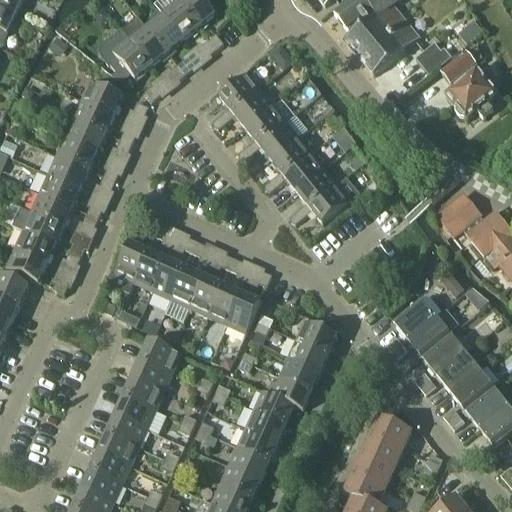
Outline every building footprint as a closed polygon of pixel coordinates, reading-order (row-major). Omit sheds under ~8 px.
[(23,0),(0,0),(0,13),(14,20),(23,0)] [(214,20),(198,0),(182,0),(175,5),(198,33),(214,20)] [(318,0),(327,11),(339,0),(318,0)] [(406,0),(352,0),(334,14),(352,38),(393,9),(406,0)] [(198,33),(175,5),(160,18),(182,46),(198,33)] [(393,9),(352,38),(344,44),(369,79),(416,45),(392,11),(393,9)] [(102,12),(93,19),(100,29),(109,22),(102,12)] [(14,20),(0,13),(0,48),(1,49),(14,20)] [(182,46),(160,18),(144,31),(166,59),(182,46)] [(144,31),(136,21),(120,34),(128,44),(151,72),(166,59),(144,31)] [(128,44),(120,35),(101,49),(100,50),(99,51),(99,52),(98,54),(98,55),(98,56),(98,58),(99,59),(99,60),(107,70),(116,63),(134,85),(151,72),(128,44)] [(216,55),(223,50),(215,40),(208,45),(216,55)] [(56,43),(48,54),(59,62),(67,51),(56,43)] [(216,55),(208,45),(201,50),(209,60),(216,55)] [(279,50),(270,58),(274,63),(278,63),(285,58),(279,50)] [(412,64),(424,81),(447,65),(441,56),(437,58),(431,50),(412,64)] [(474,70),(464,56),(436,78),(446,92),(474,70)] [(184,81),(191,75),(183,65),(176,71),(184,81)] [(184,81),(176,71),(170,76),(178,86),(184,81)] [(462,123),(464,125),(473,117),(479,125),(490,116),(485,109),(494,102),(481,87),(484,85),(476,74),(444,99),(453,111),(453,116),(458,122),(462,123)] [(259,96),(246,79),(218,102),(229,115),(231,118),(259,96)] [(122,101),(89,87),(81,106),(113,121),(122,101)] [(152,107),(159,101),(151,91),(144,97),(152,107)] [(272,111),(259,96),(231,118),(229,115),(220,122),(226,129),(234,122),(244,134),(272,111)] [(113,121),(81,106),(72,124),(105,139),(113,121)] [(144,121),(148,113),(136,108),(132,116),(144,121)] [(285,127),(272,111),(244,134),(254,146),(257,150),(285,127)] [(294,121),(286,129),(285,127),(257,150),(254,146),(245,153),(251,160),(260,153),(270,166),(298,143),(306,136),(294,121)] [(226,129),(220,122),(212,128),(213,133),(218,135),(226,129)] [(105,139),(72,124),(64,143),(96,158),(105,139)] [(340,135),(332,141),(338,149),(345,143),(340,135)] [(131,151),(134,143),(123,138),(119,146),(131,151)] [(96,158),(64,143),(56,162),(88,176),(96,158)] [(310,159),(298,143),(270,166),(280,178),(283,181),(310,159)] [(4,146),(0,155),(0,158),(10,163),(16,151),(4,146)] [(131,151),(119,146),(115,153),(127,159),(131,151)] [(251,160),(245,153),(237,160),(238,165),(243,167),(251,160)] [(323,175),(310,159),(283,181),(280,178),(271,185),(277,192),(286,185),(296,197),(323,175)] [(357,160),(348,167),(354,174),(363,167),(357,160)] [(88,176),(56,162),(47,180),(80,195),(88,176)] [(114,188),(117,180),(106,175),(102,183),(114,188)] [(336,191),(323,175),(296,197),(306,210),(308,213),(336,191)] [(80,195),(47,180),(39,199),(71,214),(80,195)] [(114,188),(102,183),(99,191),(110,196),(114,188)] [(349,207),(359,199),(346,183),(336,191),(308,213),(306,210),(297,217),(303,224),(311,217),(322,230),(349,207)] [(277,192),(271,185),(263,191),(264,197),(269,199),(277,192)] [(511,237),(495,217),(483,226),(480,222),(481,222),(463,198),(434,221),(452,245),(463,237),(484,263),(485,261),(494,273),(498,270),(511,287),(511,237)] [(71,214),(39,199),(30,217),(63,232),(71,214)] [(97,225),(101,217),(89,212),(85,220),(97,225)] [(63,232),(30,217),(22,236),(54,251),(63,232)] [(303,224),(297,217),(289,223),(290,228),(295,230),(303,224)] [(97,225),(85,220),(82,228),(93,233),(97,225)] [(154,242),(162,246),(167,234),(159,231),(154,242)] [(54,251),(22,236),(13,254),(46,269),(54,251)] [(196,248),(189,244),(183,256),(191,259),(196,248)] [(148,257),(129,248),(117,274),(112,272),(105,288),(126,297),(130,288),(133,289),(148,257)] [(191,259),(199,263),(204,251),(196,248),(191,259)] [(84,254),(72,249),(69,257),(80,262),(84,254)] [(46,269),(13,254),(5,274),(37,288),(46,269)] [(80,262),(69,257),(65,265),(77,270),(80,262)] [(166,265),(148,257),(133,289),(152,297),(166,265)] [(234,264),(226,261),(221,272),(228,276),(234,264)] [(242,268),(234,264),(228,276),(236,280),(242,268)] [(185,273),(166,265),(152,297),(170,306),(185,273)] [(203,282),(185,273),(170,306),(189,314),(203,282)] [(27,291),(0,278),(0,301),(19,310),(27,291)] [(266,293),(271,281),(263,278),(258,289),(266,293)] [(222,290),(203,282),(189,314),(207,323),(222,290)] [(67,292),(55,287),(52,295),(63,300),(67,292)] [(458,289),(448,297),(454,305),(464,297),(458,289)] [(241,299),(222,290),(207,323),(226,331),(241,299)] [(260,307),(241,299),(226,331),(245,340),(260,307)] [(19,310),(0,301),(0,323),(10,328),(19,310)] [(94,314),(102,318),(107,306),(99,302),(94,314)] [(435,323),(420,304),(392,327),(407,345),(435,323)] [(269,333),(272,326),(260,320),(257,328),(269,333)] [(10,328),(0,323),(0,346),(2,347),(10,328)] [(449,340),(435,323),(407,345),(421,363),(449,340)] [(328,360),(336,341),(304,326),(295,345),(328,360)] [(149,327),(144,337),(154,342),(158,332),(149,327)] [(269,333),(257,328),(253,336),(265,341),(269,333)] [(464,358),(449,340),(421,363),(436,381),(464,358)] [(401,350),(396,343),(385,351),(391,358),(401,350)] [(180,360),(148,345),(139,364),(172,379),(180,360)] [(328,360),(295,345),(287,364),(319,379),(328,360)] [(391,358),(396,365),(406,357),(401,350),(391,358)] [(255,363),(244,357),(240,365),(252,371),(255,363)] [(478,376),(464,358),(436,381),(450,398),(478,376)] [(219,371),(229,376),(233,366),(224,361),(219,371)] [(172,379),(139,364),(131,383),(163,397),(172,379)] [(319,379),(287,364),(278,383),(311,397),(319,379)] [(252,371),(240,365),(237,373),(248,378),(252,371)] [(492,393),(478,376),(450,398),(464,416),(492,393)] [(430,386),(424,379),(414,387),(420,394),(430,386)] [(163,397),(131,383),(122,401),(155,416),(163,397)] [(213,388),(201,383),(197,390),(209,396),(213,388)] [(278,383),(270,401),(294,412),(302,416),(311,397),(278,383)] [(420,394),(425,400),(435,392),(430,386),(420,394)] [(209,396),(197,390),(194,398),(205,404),(209,396)] [(226,404),(230,396),(218,390),(214,398),(226,404)] [(507,411),(492,393),(464,416),(479,434),(507,411)] [(270,401),(261,397),(253,416),(285,430),(294,412),(270,401)] [(226,404),(214,398),(211,406),(223,411),(226,404)] [(155,416),(122,401),(114,420),(146,435),(155,416)] [(511,437),(511,417),(507,411),(479,434),(494,452),(511,437)] [(458,421),(453,414),(443,422),(448,429),(458,421)] [(285,430),(253,416),(244,434),(277,449),(285,430)] [(146,435),(114,420),(105,439),(138,453),(146,435)] [(196,425),(184,420),(180,428),(192,433),(196,425)] [(448,429),(454,436),(464,428),(458,421),(448,429)] [(402,456),(411,437),(378,422),(369,442),(402,456)] [(192,433),(180,428),(177,435),(189,441),(192,433)] [(210,441),(213,433),(201,428),(198,435),(210,441)] [(277,449),(244,434),(236,453),(269,468),(277,449)] [(210,441),(198,435),(194,443),(206,449),(210,441)] [(138,453),(105,439),(97,457),(130,472),(138,453)] [(402,456),(369,442),(361,460),(394,475),(402,456)] [(488,457),(482,450),(472,459),(477,465),(488,457)] [(269,468),(236,453),(228,471),(260,486),(269,468)] [(130,472),(97,457),(89,476),(121,490),(130,472)] [(179,462),(167,457),(164,465),(175,470),(179,462)] [(394,475),(361,460),(352,479),(385,494),(394,475)] [(438,473),(442,466),(430,460),(427,468),(438,473)] [(175,470),(164,465),(160,473),(172,478),(175,470)] [(193,478),(196,470),(184,465),(181,473),(193,478)] [(438,473),(427,468),(423,475),(435,481),(438,473)] [(260,486),(228,471),(219,490),(252,505),(260,486)] [(193,478),(181,473),(177,480),(189,486),(193,478)] [(511,482),(511,475),(510,473),(500,481),(505,487),(511,482)] [(121,490),(89,476),(80,494),(113,509),(121,490)] [(385,494),(352,479),(343,499),(352,503),(353,502),(376,511),(377,511),(385,494)] [(248,511),(252,505),(219,490),(211,509),(218,511),(248,511)] [(111,511),(113,509),(80,494),(72,511),(111,511)] [(162,500),(150,494),(147,502),(159,507),(162,500)] [(422,510),(425,502),(413,497),(410,505),(422,510)] [(463,511),(455,501),(441,511),(463,511)] [(156,511),(159,507),(147,502),(143,510),(148,511),(156,511)] [(169,511),(177,511),(180,507),(168,502),(164,510),(169,511)] [(379,511),(377,511),(376,511),(353,502),(352,503),(348,511),(379,511)]
